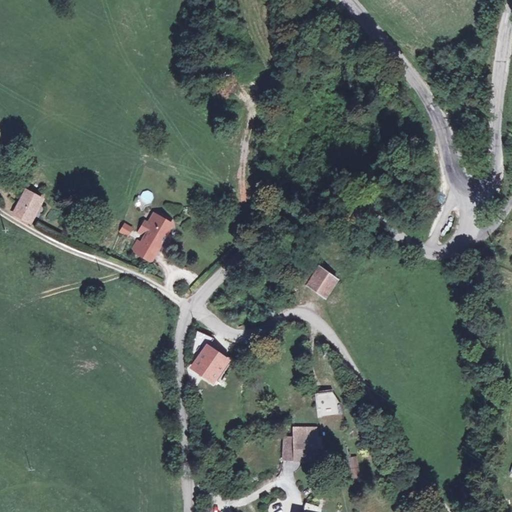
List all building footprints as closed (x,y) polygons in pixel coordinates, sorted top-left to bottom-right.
[(48,199),(27,190),(15,214),(36,224),(48,199)] [(178,226),(151,213),(129,254),(155,268),(178,226)] [(135,230),(125,225),(121,233),(131,238),(135,230)] [(339,282),(316,265),(304,281),(328,297),(339,282)] [(225,358),(208,350),(200,364),(217,373),(225,358)] [(339,389),(317,392),(321,416),(342,413),(339,389)] [(294,435),(284,435),(283,460),(295,461),(296,446),(319,446),(320,428),(294,427),(294,435)] [(306,503),(304,509),(315,511),(316,506),(306,503)]
